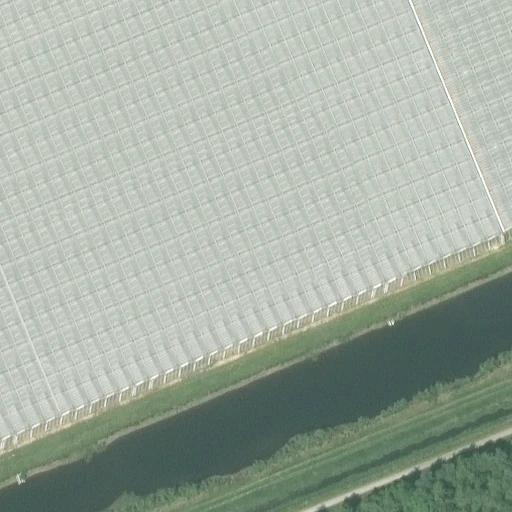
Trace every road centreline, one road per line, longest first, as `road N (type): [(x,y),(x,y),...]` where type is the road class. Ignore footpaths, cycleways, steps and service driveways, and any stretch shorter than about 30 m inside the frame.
road 1 (track): [(511,386),(204,511)]
road 2 (track): [(316,511),(511,433)]
